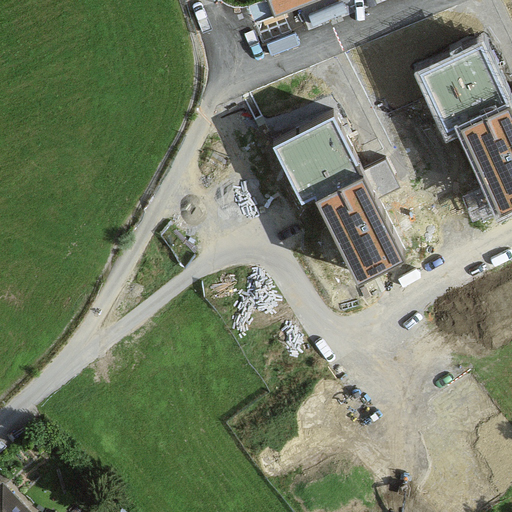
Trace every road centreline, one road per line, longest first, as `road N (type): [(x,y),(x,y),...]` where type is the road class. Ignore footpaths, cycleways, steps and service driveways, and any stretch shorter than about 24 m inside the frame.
road 1 (track): [(192,140),(95,317),(0,433)]
road 2 (residential): [(204,0),(214,75),(192,140)]
